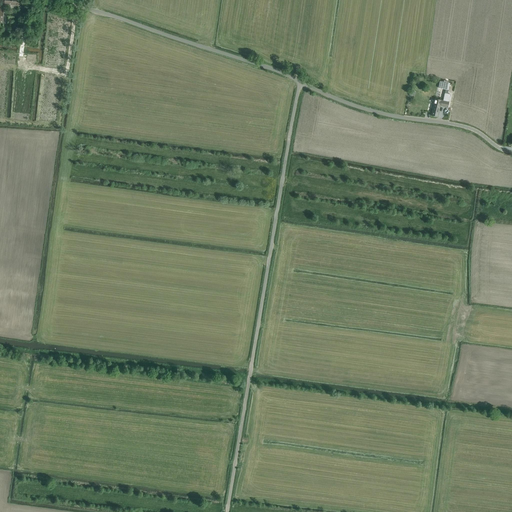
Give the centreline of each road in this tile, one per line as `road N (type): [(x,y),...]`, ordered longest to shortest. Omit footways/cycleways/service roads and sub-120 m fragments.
road 1 (unclassified): [(226,511),(300,81)]
road 2 (unclassified): [(300,81),(55,0)]
road 3 (unclassified): [(511,151),(465,127),(376,112),(300,81)]
